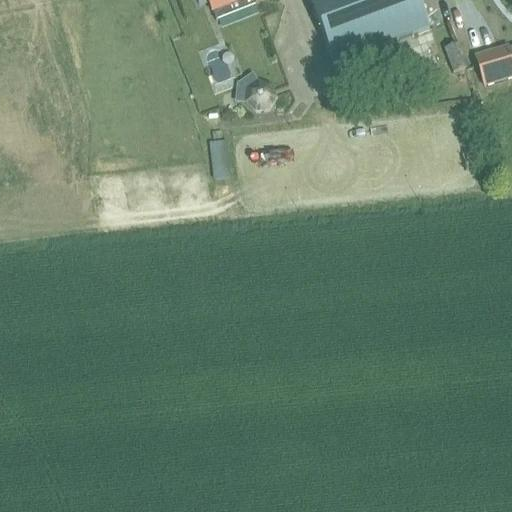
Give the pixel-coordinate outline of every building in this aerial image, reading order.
[(207,0),(212,14),(215,21),(234,14),(231,7),(247,0),(251,0),(252,1),(255,0),(207,0)] [(310,0),(308,1),(315,20),(333,68),(431,32),(418,0),(310,0)] [(474,38),(459,43),(465,61),(481,56),(474,38)] [(453,76),(466,71),(456,48),(443,54),(453,76)] [(511,82),(511,63),(508,51),(475,61),(484,89),(485,91),(494,88),(511,82)] [(245,92),(245,107),(255,116),(268,115),(276,103),(272,90),(259,85),(245,92)] [(247,171),(246,134),(228,134),(229,171),(247,171)]
